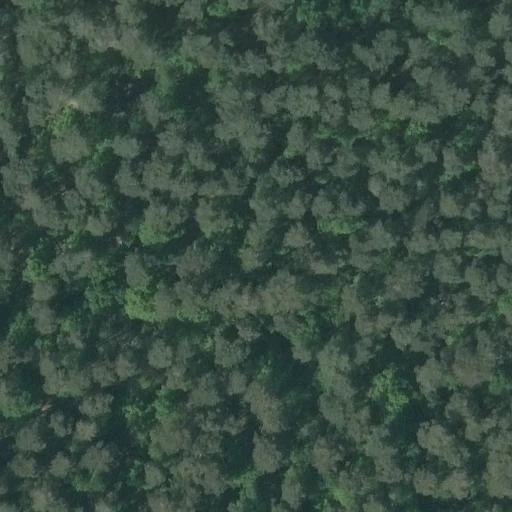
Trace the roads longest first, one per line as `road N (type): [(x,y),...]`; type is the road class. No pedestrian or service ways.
road 1 (track): [(248,0),(108,66),(105,146),(122,401),(142,511)]
road 2 (track): [(107,0),(108,66),(0,108)]
